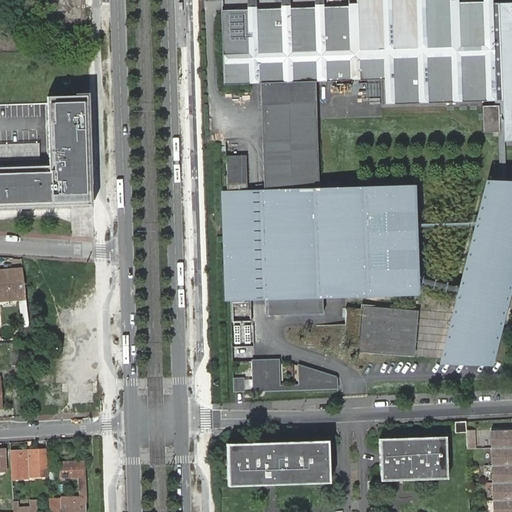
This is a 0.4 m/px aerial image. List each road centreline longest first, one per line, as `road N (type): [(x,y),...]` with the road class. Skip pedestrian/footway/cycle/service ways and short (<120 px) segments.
road 1 (secondary): [(180,420),(166,0)]
road 2 (secondary): [(117,0),(125,251)]
road 3 (secondary): [(125,251),(131,422)]
road 4 (residential): [(344,413),(180,420)]
road 5 (residential): [(511,406),(360,412)]
road 6 (residential): [(131,422),(0,429)]
road 7 (residential): [(0,243),(125,251)]
